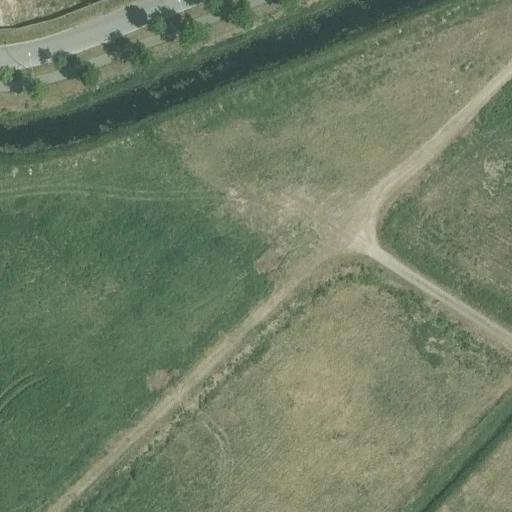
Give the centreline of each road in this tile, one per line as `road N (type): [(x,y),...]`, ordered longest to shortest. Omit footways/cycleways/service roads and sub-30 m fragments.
road 1 (track): [(55,511),(511,67)]
road 2 (unclassified): [(511,344),(337,235)]
road 3 (tertiary): [(0,59),(43,51),(177,0)]
